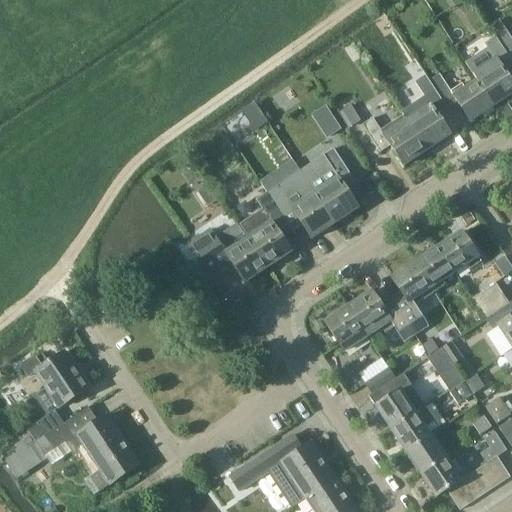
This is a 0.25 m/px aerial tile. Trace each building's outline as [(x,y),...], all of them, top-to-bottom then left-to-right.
[(511,39),(506,31),(496,38),(511,62),(511,39)] [(511,66),(511,62),(496,38),(486,45),(497,62),(486,70),(489,74),(477,82),(493,108),(511,95),(511,84),(504,72),(511,66)] [(493,108),(477,82),(465,90),(462,85),(451,93),(439,75),(429,82),(447,110),(457,103),(470,123),(493,108)] [(447,110),(429,82),(419,89),(430,106),(419,114),(422,118),(410,126),(427,152),(450,137),(437,116),(447,110)] [(339,114),(349,130),(361,122),(351,106),(339,114)] [(404,117),(381,132),(373,119),(362,126),(380,154),(390,147),(403,167),(427,152),(410,126),(404,117)] [(314,195),(334,225),(358,209),(345,189),(355,183),(333,150),(323,157),(338,179),(314,195)] [(266,194),(288,227),(298,220),(311,240),(334,225),(314,195),(292,210),(277,187),(266,194)] [(248,239),(267,269),(291,253),(278,233),(288,227),(266,194),(256,200),(271,223),(248,239)] [(186,246),(208,279),(231,264),(244,284),(267,269),(248,239),(225,254),(210,231),(186,246)] [(438,248),(455,274),(467,266),(470,270),(481,263),(461,233),(438,248)] [(414,264),(431,289),(434,294),(445,286),(442,282),(455,274),(438,248),(414,264)] [(394,306),(412,333),(423,326),(411,309),(422,301),(419,297),(431,289),(414,264),(391,279),(404,299),(394,306)] [(479,310),(502,295),(496,285),(472,300),(479,310)] [(347,308),(364,333),(376,325),(380,330),(391,322),(402,340),(412,333),(394,306),(384,312),(371,292),(347,308)] [(485,320),(509,305),(502,295),(479,310),(485,320)] [(511,348),(511,302),(509,305),(485,320),(492,330),(497,327),(511,348)] [(364,333),(347,308),(324,323),(344,353),(355,346),(353,341),(364,333)] [(450,343),(442,349),(450,362),(453,366),(462,360),(450,343)] [(442,349),(426,359),(435,372),(450,362),(442,349)] [(59,409),(89,389),(64,353),(34,373),(59,409)] [(362,386),(365,384),(377,376),(370,366),(355,376),(362,386)] [(372,395),(395,380),(388,369),(377,376),(365,384),(372,395)] [(464,382),(472,394),(484,387),(475,374),(464,382)] [(391,430),(416,414),(425,408),(425,407),(404,375),(369,398),(391,430)] [(472,394),(464,382),(449,392),(457,404),(472,394)] [(497,425),(511,415),(500,397),(485,407),(497,425)] [(425,408),(416,414),(391,430),(406,453),(431,436),(440,430),(425,408)] [(37,443),(64,425),(55,411),(28,429),(37,443)] [(76,436),(84,447),(68,458),(94,496),(140,466),(106,416),(76,436)] [(479,436),(490,429),(483,418),(472,425),(479,436)] [(511,448),(511,447),(511,419),(498,428),(511,448)] [(37,443),(29,449),(2,466),(9,476),(19,470),(21,473),(73,439),(64,425),(37,443)] [(496,458),(497,458),(507,451),(495,434),(484,441),(496,458)] [(431,436),(406,453),(420,475),(446,458),(431,436)] [(0,462),(2,466),(29,449),(23,441),(0,456),(0,462)] [(305,500),(335,480),(311,443),(281,463),(305,500)] [(446,458),(420,475),(436,498),(447,491),(457,484),(461,481),(446,458)] [(497,458),(496,458),(487,464),(500,484),(510,478),(497,458)] [(476,471),(490,491),(500,484),(487,464),(476,471)] [(466,477),(480,498),(490,491),(476,471),(466,477)] [(461,481),(457,484),(470,504),(480,498),(466,477),(461,481)] [(356,511),(335,480),(305,500),(313,511),(356,511)] [(470,504),(457,484),(447,491),(460,511),(470,504)]
